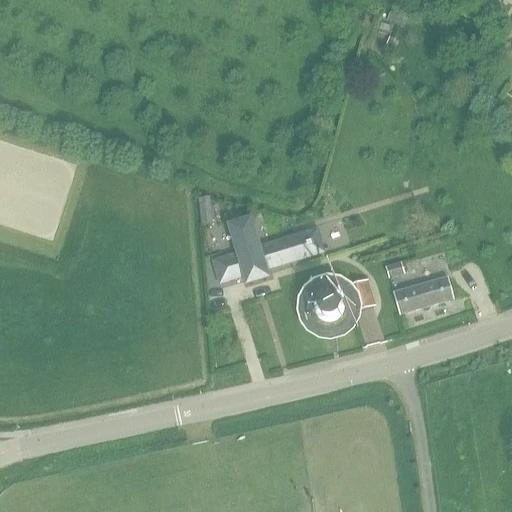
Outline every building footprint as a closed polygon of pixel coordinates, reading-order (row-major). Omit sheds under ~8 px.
[(390,13),(387,22),(398,26),(401,17),(390,13)] [(423,29),(407,23),(394,56),(410,62),(423,29)] [(209,197),(197,199),(200,225),(212,224),(209,197)] [(238,256),(215,263),(221,282),(245,275),(247,283),(267,277),(264,269),(313,255),(324,251),(318,232),(307,235),(258,250),(250,221),(230,227),(238,256)] [(404,274),(402,264),(386,269),(388,278),(404,274)] [(399,316),(453,301),(448,279),(393,294),(399,316)] [(367,281),(345,288),(353,314),(375,307),(367,281)] [(312,310),(312,313),(313,315),(314,318),(316,320),(317,322),(320,324),(322,325),(325,326),(328,327),(330,327),(333,326),(336,325),(338,324),(340,322),(342,320),(344,318),(345,315),(346,312),(346,310),(346,307),(345,304),(344,302),(342,299),(340,297),(338,295),(336,294),(333,293),(330,293),(327,293),(325,293),(322,294),(319,295),(317,297),(315,299),(314,302),(313,304),(312,307),(312,310)]
